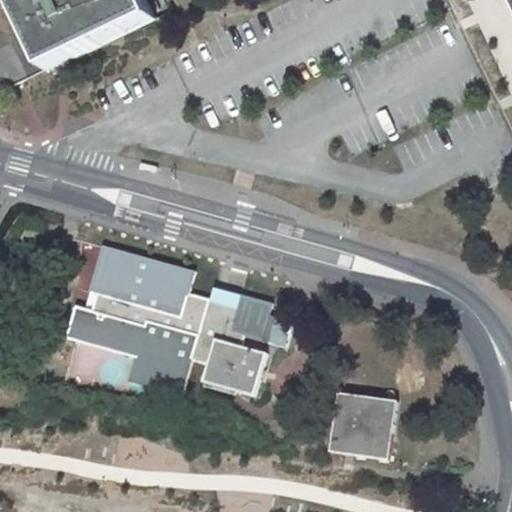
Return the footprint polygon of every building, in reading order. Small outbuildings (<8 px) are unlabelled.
[(61,0),(18,0),(50,67),(85,49),(61,0)] [(156,8),(152,0),(61,0),(85,49),(103,40),(101,36),(156,8)] [(10,40),(0,44),(0,91),(27,78),(10,40)] [(194,276),(101,252),(89,298),(99,300),(93,318),(79,314),(71,343),(140,362),(134,387),(185,400),(195,363),(212,368),(208,385),(257,398),(268,359),(243,352),(247,338),(283,345),(288,321),(266,316),(269,305),(242,298),(239,312),(188,299),(194,276)] [(400,405),(342,396),(333,452),(391,462),(400,405)]
